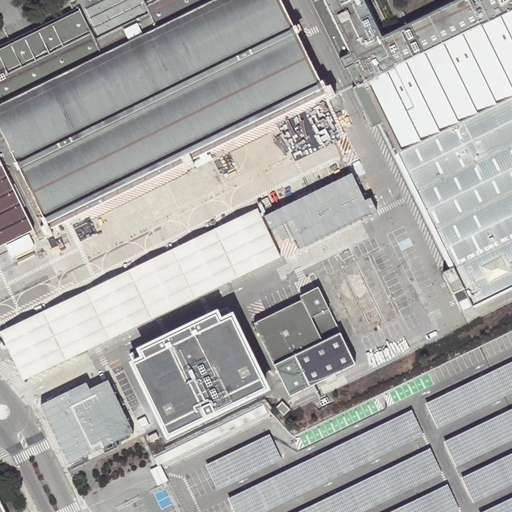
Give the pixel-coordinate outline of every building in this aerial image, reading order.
[(280,0),(72,0),(68,2),(72,11),(0,46),(0,129),(4,138),(16,161),(14,163),(18,170),(19,169),(42,216),(40,217),(44,225),(40,226),(46,237),(51,235),(49,229),(183,164),(186,169),(194,164),(192,160),(325,93),(328,99),(335,96),(329,85),(325,86),(321,80),(320,80),(280,0)] [(442,272),(458,306),(461,310),(511,284),(511,0),(310,0),(344,69),(348,67),(357,86),(352,89),(371,127),(381,122),(452,267),(442,272)] [(0,164),(0,246),(32,230),(0,164)] [(353,166),(263,211),(272,228),(276,226),(282,238),(287,236),(290,241),(296,238),(300,247),(380,208),(372,191),(367,194),(353,166)] [(258,205),(0,328),(24,378),(281,254),(258,205)] [(371,254),(328,274),(357,334),(400,314),(371,254)] [(254,323),(290,396),(356,364),(318,286),(299,296),(301,300),(254,323)] [(227,307),(130,354),(178,429),(265,387),(227,307)] [(511,361),(424,403),(436,428),(511,392),(511,361)] [(88,380),(43,403),(70,462),(101,446),(104,454),(120,446),(117,439),(135,431),(110,377),(91,387),(88,380)] [(154,457),(158,464),(160,463),(267,411),(263,404),(154,457)] [(511,409),(443,442),(455,467),(511,440),(511,409)] [(411,411),(229,498),(236,511),(264,511),(423,436),(411,411)] [(270,435),(206,463),(218,489),(282,461),(270,435)] [(431,448),(298,511),(362,511),(443,474),(431,448)] [(511,452),(460,477),(472,502),(511,483),(511,452)] [(151,471),(158,485),(165,481),(168,479),(166,474),(162,468),(160,463),(158,464),(150,468),(151,471)] [(447,485),(390,511),(453,511),(459,509),(447,485)] [(511,511),(511,497),(481,511),(511,511)]
